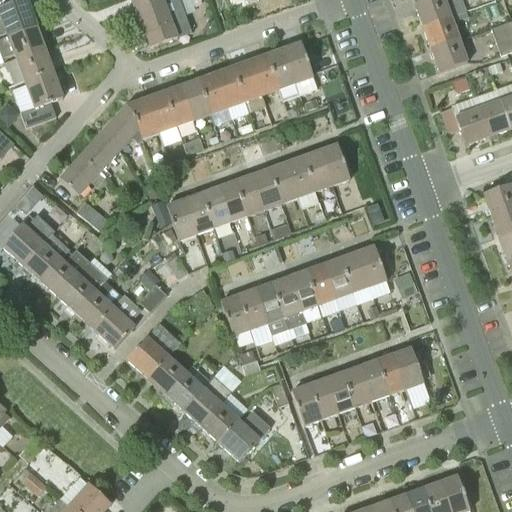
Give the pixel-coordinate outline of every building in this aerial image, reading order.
[(130,0),(135,12),(163,2),(162,0),(130,0)] [(177,0),(166,0),(163,2),(135,12),(149,53),(191,38),(177,0)] [(411,0),(415,8),(437,0),(411,0)] [(459,0),(437,0),(415,8),(423,31),(451,21),(465,16),(459,0)] [(0,38),(7,36),(8,40),(37,30),(26,2),(0,12),(0,38)] [(451,21),(423,31),(431,53),(459,43),(451,21)] [(203,32),(206,38),(217,34),(213,22),(207,25),(203,32)] [(511,54),(511,26),(511,24),(490,32),(500,58),(511,54)] [(37,30),(8,40),(0,43),(0,56),(2,62),(14,57),(16,62),(45,52),(37,30)] [(467,66),(459,43),(431,53),(439,76),(467,66)] [(301,46),(282,53),(295,88),(313,81),(301,46)] [(45,52),(16,62),(4,67),(7,75),(8,74),(13,87),(24,84),(53,73),(45,52)] [(295,88),(282,53),(265,59),(278,94),(295,88)] [(278,94),(265,59),(248,65),(260,100),(278,94)] [(230,72),(242,106),(245,105),(248,114),(263,109),(260,100),(248,65),(230,72)] [(487,69),(490,77),(490,78),(502,74),(499,65),(487,69)] [(490,77),(487,69),(478,73),(481,80),(490,77)] [(242,106),(230,72),(214,78),(227,112),(242,106)] [(53,73),(24,84),(34,110),(21,115),(27,131),(56,121),(51,106),(63,101),(53,73)] [(227,112),(214,78),(196,84),(209,118),(227,112)] [(457,97),(470,91),(465,81),(452,85),(457,97)] [(209,118),(196,84),(179,90),(191,125),(209,118)] [(191,125),(179,90),(162,96),(175,131),(191,125)] [(175,131),(162,96),(145,102),(158,137),(175,131)] [(511,131),(511,100),(500,105),(510,133),(511,131)] [(158,137),(145,102),(127,109),(137,135),(138,133),(142,143),(158,137)] [(314,102),(303,106),(305,113),(317,109),(314,102)] [(510,133),(500,105),(476,113),(486,141),(510,133)] [(137,135),(127,109),(100,138),(118,155),(137,135)] [(486,141),(476,113),(455,121),(452,113),(441,118),(449,140),(460,136),(465,149),(486,141)] [(0,161),(0,162),(13,146),(0,135),(0,161)] [(118,155),(100,138),(80,161),(98,178),(118,155)] [(215,138),(208,141),(210,147),(218,144),(215,138)] [(191,144),(195,155),(203,152),(199,141),(191,144)] [(318,154),(331,189),(349,183),(336,148),(318,154)] [(301,161),(314,195),(331,189),(318,154),(301,161)] [(98,178),(80,161),(60,183),(78,199),(98,178)] [(284,167),(297,201),(314,195),(301,161),(284,167)] [(266,173),(279,208),(297,201),(284,167),(266,173)] [(250,179),(263,214),(279,208),(266,173),(250,179)] [(233,185),(246,220),(263,214),(250,179),(233,185)] [(216,191),(229,226),(246,220),(233,185),(216,191)] [(483,198),(491,220),(511,212),(511,189),(511,188),(483,198)] [(26,197),(35,206),(42,199),(33,190),(26,197)] [(199,197),(211,232),(229,226),(216,191),(199,197)] [(182,204),(194,239),(211,232),(199,197),(182,204)] [(194,239),(182,204),(166,209),(178,244),(194,239)] [(84,205),(76,215),(99,233),(107,223),(84,205)] [(511,212),(491,220),(499,243),(511,238),(511,212)] [(321,213),(311,217),(315,226),(324,223),(321,213)] [(23,269),(52,237),(53,236),(36,220),(26,232),(22,228),(2,250),(23,269)] [(274,242),(290,235),(285,223),(278,225),(276,231),(270,233),(274,242)] [(173,233),(160,238),(163,247),(176,242),(173,233)] [(263,236),(254,239),(257,247),(266,244),(263,236)] [(40,285),(68,253),(69,253),(52,237),(23,269),(40,285)] [(511,238),(499,243),(507,265),(511,262),(511,238)] [(356,256),(368,290),(386,284),(374,249),(356,256)] [(231,252),(221,256),(224,265),(234,261),(231,252)] [(58,301),(90,267),(75,253),(72,257),(68,253),(40,285),(58,301)] [(168,265),(176,259),(173,254),(153,267),(157,272),(168,265)] [(339,262),(351,297),(368,290),(356,256),(339,262)] [(176,259),(168,265),(178,282),(188,276),(176,259)] [(322,268),(334,303),(351,297),(339,262),(322,268)] [(178,282),(168,265),(157,272),(168,289),(178,282)] [(76,318),(96,295),(107,282),(90,267),(58,301),(76,318)] [(305,275),(316,309),(334,303),(322,268),(305,275)] [(159,282),(147,271),(138,281),(149,292),(159,282)] [(288,281),(300,315),(316,309),(305,275),(288,281)] [(401,301),(417,295),(409,276),(394,282),(401,301)] [(270,287),(287,332),(304,326),(300,315),(288,281),(270,287)] [(254,293),(267,327),(270,338),(287,332),(270,287),(254,293)] [(149,316),(166,299),(155,288),(138,306),(149,316)] [(203,315),(213,309),(203,293),(193,299),(203,315)] [(236,299),(249,334),(267,327),(254,293),(236,299)] [(93,333),(113,311),(96,295),(76,318),(93,333)] [(134,325),(144,316),(128,299),(119,308),(134,325)] [(249,334),(236,299),(220,305),(232,340),(249,334)] [(377,317),(374,309),(367,311),(370,320),(377,317)] [(113,311),(93,333),(114,352),(134,330),(113,311)] [(148,383),(168,361),(163,357),(171,349),(157,336),(150,344),(146,341),(126,363),(148,383)] [(411,352),(393,358),(405,392),(423,386),(421,381),(415,365),(411,352)] [(242,368),(254,363),(250,353),(239,357),(242,368)] [(405,392),(393,358),(376,364),(388,398),(405,392)] [(165,399),(185,376),(168,361),(148,383),(165,399)] [(430,378),(424,362),(415,365),(421,381),(430,378)] [(388,398),(376,364),(358,370),(371,404),(388,398)] [(371,404),(358,370),(341,377),(353,411),(371,404)] [(182,414),(203,392),(185,376),(165,399),(182,414)] [(353,411),(341,377),(325,383),(337,417),(353,411)] [(199,430),(219,407),(230,395),(213,380),(203,392),(182,414),(199,430)] [(337,417),(325,383),(308,389),(320,423),(337,417)] [(272,392),(278,409),(288,405),(282,386),(271,389),(272,392)] [(320,423),(308,389),(291,395),(303,429),(320,423)] [(0,430),(9,421),(3,414),(6,412),(0,407),(0,430)] [(217,446),(237,423),(219,407),(199,430),(217,446)] [(237,423),(217,446),(238,465),(259,443),(237,423)] [(27,466),(44,448),(35,440),(18,458),(27,466)] [(39,500),(46,492),(31,477),(23,485),(39,500)] [(468,511),(457,480),(438,486),(448,511),(468,511)] [(448,511),(438,486),(421,493),(428,511),(448,511)] [(69,508),(73,511),(106,511),(110,508),(88,487),(69,508)] [(428,511),(421,493),(406,498),(410,511),(428,511)] [(410,511),(406,498),(388,505),(390,511),(410,511)] [(73,511),(69,508),(63,503),(54,511),(73,511)]
